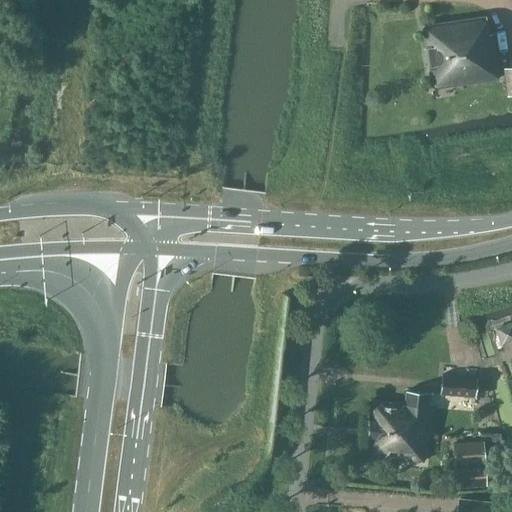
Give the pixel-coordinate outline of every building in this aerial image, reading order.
[(500,77),(493,32),(490,32),(487,16),(422,26),(432,88),(500,77)] [(511,66),(503,68),(508,97),(511,95),(511,66)] [(502,346),(511,342),(511,322),(496,328),(502,346)] [(441,395),(476,398),(478,378),(443,375),(441,395)] [(423,462),(425,434),(429,393),(406,391),(405,404),(371,401),(366,457),(423,462)] [(458,490),(489,487),(485,443),(453,446),(458,490)] [(460,498),(458,511),(490,511),(491,502),(460,498)]
